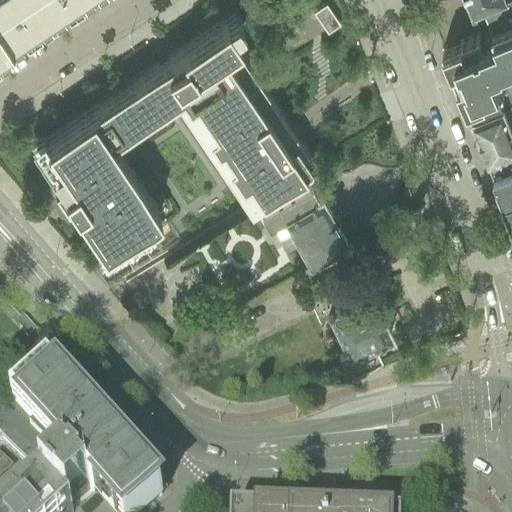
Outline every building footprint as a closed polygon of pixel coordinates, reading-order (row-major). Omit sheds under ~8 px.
[(0,0),(0,53),(23,38),(22,35),(36,26),(37,28),(65,10),(63,7),(73,0),(78,0),(79,0),(0,0)] [(511,0),(470,0),(474,10),(485,5),(494,26),(511,18),(511,0)] [(325,4),(313,12),(327,32),(339,24),(325,4)] [(100,103),(34,147),(62,187),(54,193),(59,200),(65,210),(67,212),(74,206),(110,259),(111,258),(166,221),(111,140),(180,93),(187,104),(195,99),(204,113),(204,114),(204,115),(205,114),(214,128),(207,133),(216,147),(220,144),(231,160),(227,163),(228,164),(229,164),(239,180),(240,182),(247,178),(248,179),(259,195),(258,195),(260,198),(311,167),(308,163),(312,160),(310,157),(310,156),(298,138),(297,138),(288,125),(289,124),(288,122),(287,123),(237,48),(243,44),(233,30),(241,24),(234,15),(226,20),(225,18),(99,102),(100,103)] [(481,32),(444,48),(458,83),(458,84),(468,106),(504,91),(495,69),(511,61),(511,18),(494,26),(493,26),(497,35),(484,41),(481,32)] [(341,78),(366,67),(352,33),(327,44),(341,78)] [(511,87),(504,91),(468,106),(493,172),(511,164),(511,87)] [(511,164),(493,172),(504,198),(511,195),(511,164)] [(306,184),(260,210),(268,225),(272,223),(286,248),(297,242),(306,255),(310,261),(345,239),(317,193),(314,195),(306,184)] [(340,356),(348,374),(380,358),(372,341),(390,332),(368,287),(351,296),(342,278),(309,295),(318,314),(326,310),(335,327),(338,335),(347,352),(340,356)] [(2,294),(0,295),(0,307),(5,313),(13,307),(2,294)] [(0,415),(0,436),(42,483),(57,469),(83,499),(91,492),(108,511),(145,511),(162,497),(49,372),(0,415)] [(57,469),(42,483),(8,511),(69,511),(75,507),(83,499),(57,469)]
